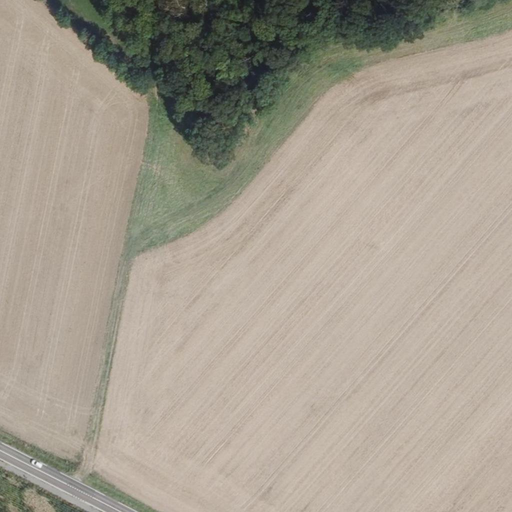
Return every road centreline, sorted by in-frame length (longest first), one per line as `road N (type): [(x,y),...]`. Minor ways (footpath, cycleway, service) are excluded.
road 1 (track): [(173,63),(151,117),(75,488)]
road 2 (secondary): [(120,511),(0,451)]
